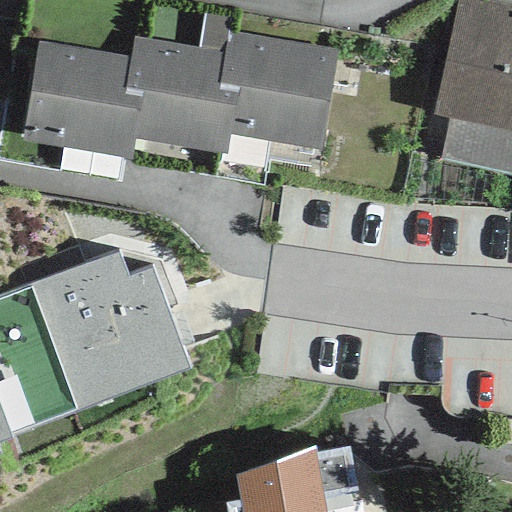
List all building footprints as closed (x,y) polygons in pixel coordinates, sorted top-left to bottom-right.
[(511,9),(468,0),(457,0),(432,115),(449,119),(440,158),(511,173),(511,9)] [(203,14),(198,48),(223,52),(226,33),(228,18),(203,14)] [(237,92),(230,135),(321,150),(337,51),(226,33),(217,89),(237,92)] [(142,91),(134,139),(227,155),(230,135),(237,92),(217,89),(223,52),(198,48),(133,37),(130,57),(125,88),(142,91)] [(38,43),(22,142),(131,160),(134,139),(142,91),(125,88),(130,57),(38,43)] [(0,441),(188,369),(150,269),(126,277),(117,253),(0,294),(0,441)] [(314,450),(235,475),(240,501),(241,511),(324,511),(321,497),(356,491),(348,447),(315,454),(314,450)] [(226,511),(241,511),(240,501),(225,503),(226,511)]
